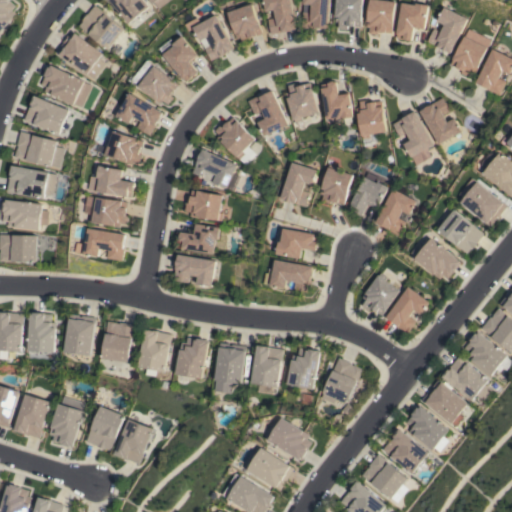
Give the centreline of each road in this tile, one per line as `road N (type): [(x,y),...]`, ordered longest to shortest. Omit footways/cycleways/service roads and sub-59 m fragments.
road 1 (residential): [(143,299),(162,172),(177,135),(226,79),(304,52),(404,73)]
road 2 (residential): [(0,285),(84,289),(324,324),(407,371)]
road 3 (residential): [(306,511),(511,243)]
road 4 (residential): [(0,118),(30,44),(65,0)]
